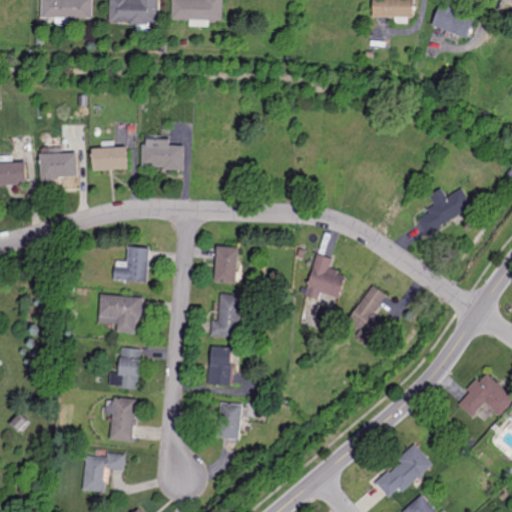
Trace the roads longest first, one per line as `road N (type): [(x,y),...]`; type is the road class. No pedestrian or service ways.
road 1 (residential): [(0,245),(145,209),(317,216),(356,228),(511,336),(321,477)]
road 2 (residential): [(511,268),(428,386),(280,511)]
road 3 (residential): [(190,210),(173,422),(184,481)]
